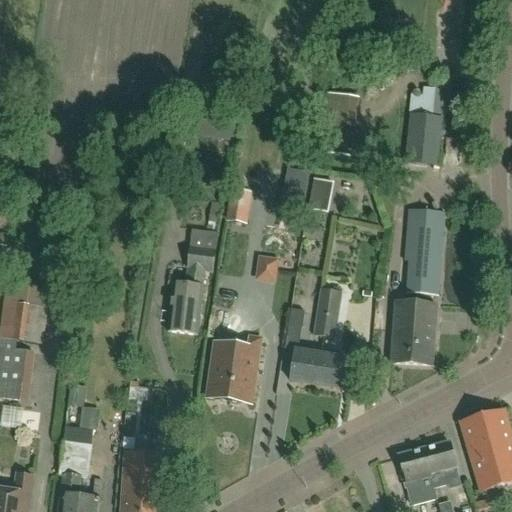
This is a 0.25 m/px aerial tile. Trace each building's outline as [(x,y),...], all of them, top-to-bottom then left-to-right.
[(420,109),(429,110),(429,115),(448,117),(451,84),(432,82),(430,99),(421,98),(420,109)] [(330,95),(320,155),(350,160),(360,100),(330,95)] [(196,110),(194,120),(192,136),(232,143),(237,116),(196,110)] [(405,164),(438,168),(443,120),(410,115),(405,164)] [(20,146),(0,142),(0,157),(18,160),(20,146)] [(312,204),(329,208),(333,184),(317,181),(312,204)] [(252,194),(230,191),(226,222),(248,226),(252,194)] [(404,263),(409,264),(422,265),(420,281),(440,283),(445,215),(441,215),(408,212),(404,263)] [(186,288),(173,286),(168,333),(198,337),(203,289),(202,289),(204,274),(214,275),(216,250),(218,235),(192,232),(187,271),(188,271),(186,288)] [(0,299),(9,237),(0,235),(0,299)] [(273,265),(269,286),(284,289),(288,268),(273,265)] [(6,284),(4,304),(0,328),(0,400),(28,404),(35,354),(16,352),(18,343),(43,347),(48,310),(51,289),(31,286),(30,288),(6,284)] [(342,295),(321,291),(314,337),(334,341),(342,295)] [(437,308),(395,305),(391,365),(433,367),(437,308)] [(292,311),(290,323),(303,325),(305,313),(292,311)] [(246,350),(215,346),(207,400),(251,406),(260,342),(248,340),(246,350)] [(291,383),(316,387),(322,351),(311,350),(310,355),(299,353),(296,353),(291,383)] [(322,351),(316,387),(342,391),(347,360),(332,358),(333,353),(322,351)] [(11,411),(11,433),(32,433),(32,411),(11,411)] [(511,485),(511,439),(505,413),(461,425),(480,494),(511,485)] [(103,483),(95,481),(93,501),(80,499),(79,499),(82,480),(88,481),(92,447),(91,447),(93,433),(68,430),(67,444),(63,443),(59,477),(63,477),(58,511),(98,511),(100,502),(101,502),(103,483)] [(425,452),(433,487),(434,490),(448,486),(449,491),(461,488),(450,446),(425,452)] [(434,490),(433,487),(425,452),(399,458),(402,468),(398,469),(401,482),(405,481),(412,508),(437,502),(434,490)] [(120,511),(142,511),(146,457),(124,455),(120,511)] [(146,457),(142,511),(163,511),(167,458),(146,457)] [(0,511),(23,511),(24,511),(27,511),(32,478),(17,476),(16,488),(19,488),(18,494),(7,493),(0,491),(0,511)]
